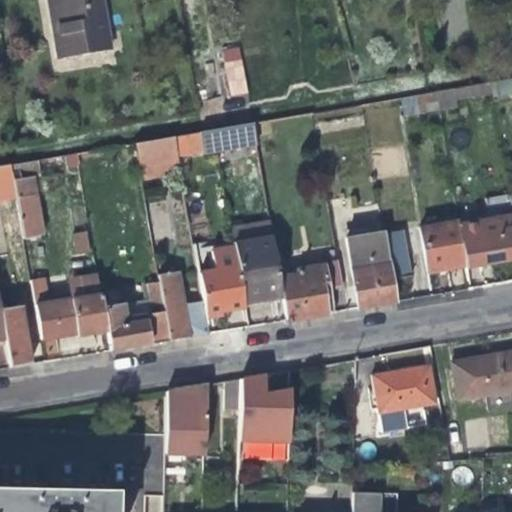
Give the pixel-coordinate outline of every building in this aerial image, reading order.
[(47,0),(53,28),(63,26),(69,59),(101,53),(90,0),(47,0)] [(248,97),(242,63),(225,66),(231,99),(248,97)] [(488,84),(434,93),(436,105),(490,96),(488,84)] [(424,95),(413,97),(416,113),(437,110),(436,105),(434,93),(424,95)] [(405,115),(416,113),(413,97),(402,99),(405,115)] [(202,134),(199,134),(202,154),(203,155),(217,153),(244,148),(256,147),(252,125),(202,134)] [(187,156),(202,154),(199,134),(174,139),(177,158),(187,156)] [(140,180),(179,174),(177,158),(174,139),(160,141),(134,145),(140,180)] [(76,169),(74,156),(43,161),(45,169),(50,168),(51,173),(76,169)] [(37,163),(15,166),(10,167),(13,183),(14,192),(19,222),(22,241),(41,237),(38,218),(36,203),(32,179),(39,178),(37,163)] [(0,184),(13,183),(10,167),(0,168),(0,184)] [(0,194),(5,224),(19,222),(14,192),(0,194)] [(48,200),(36,203),(38,218),(51,216),(48,200)] [(510,220),(457,227),(464,268),(491,265),(511,261),(511,219),(511,220),(510,220)] [(441,272),(464,268),(457,227),(457,223),(419,229),(427,274),(441,272)] [(400,231),(382,233),(387,262),(388,263),(391,280),(409,277),(400,231)] [(88,232),(72,232),(72,254),(89,253),(88,232)] [(395,303),(391,280),(388,263),(387,262),(382,233),(345,240),(356,310),(368,308),(395,303)] [(234,250),(237,268),(243,305),(262,302),(280,298),(277,279),(279,279),(272,237),(233,244),(234,250)] [(297,275),(279,279),(277,279),(280,298),(284,322),(306,318),(326,315),(322,290),(341,287),(337,263),(297,271),(297,275)] [(244,309),(243,305),(237,268),(196,275),(201,304),(203,315),(227,311),(244,309)] [(156,276),(157,283),(160,298),(167,342),(185,340),(207,336),(203,315),(201,304),(185,308),(179,273),(156,276)] [(147,284),(149,300),(160,298),(157,283),(147,284)] [(89,336),(104,333),(100,309),(98,295),(70,301),(76,338),(89,336)] [(122,305),(100,309),(104,333),(108,353),(137,348),(167,342),(160,298),(149,300),(151,316),(126,319),(122,305)] [(149,300),(122,305),(126,319),(151,316),(149,300)] [(70,301),(33,307),(39,342),(54,339),(75,335),(70,301)] [(0,320),(4,345),(9,370),(19,368),(29,366),(19,309),(0,312),(0,320)] [(511,353),(507,354),(475,360),(482,396),(511,391),(511,353)] [(456,400),(482,396),(475,360),(462,362),(449,364),(456,400)] [(370,376),(376,414),(432,404),(426,368),(389,373),(370,376)] [(248,436),(248,380),(237,382),(236,409),(235,435),(248,436)] [(221,409),(236,409),(237,382),(222,384),(221,409)] [(203,456),(205,387),(189,390),(180,391),(180,415),(163,415),(162,455),(203,456)] [(446,436),(450,460),(462,458),(459,434),(446,436)] [(0,511),(107,511),(108,495),(0,492),(0,511)] [(350,495),(349,511),(376,511),(377,495),(350,495)]
